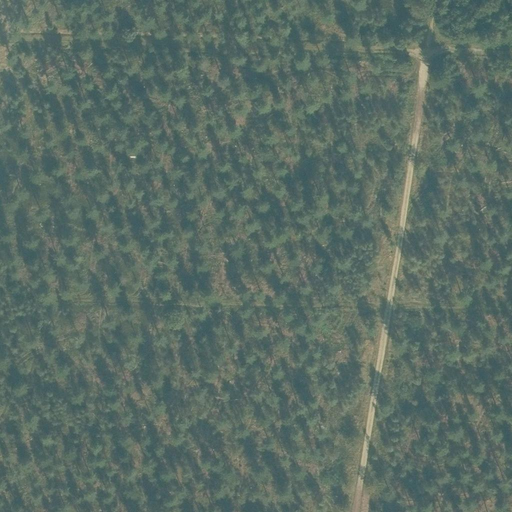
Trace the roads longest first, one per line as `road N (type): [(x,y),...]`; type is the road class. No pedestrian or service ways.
road 1 (track): [(511,309),(0,296)]
road 2 (track): [(427,51),(356,511)]
road 3 (track): [(0,40),(427,51)]
